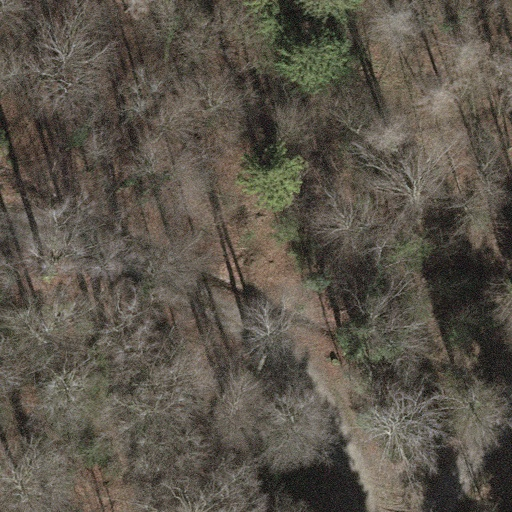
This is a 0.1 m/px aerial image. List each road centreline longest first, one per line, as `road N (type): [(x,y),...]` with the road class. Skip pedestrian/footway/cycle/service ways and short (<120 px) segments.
road 1 (track): [(362,511),(285,347),(80,228),(0,217)]
road 2 (track): [(435,511),(511,392)]
